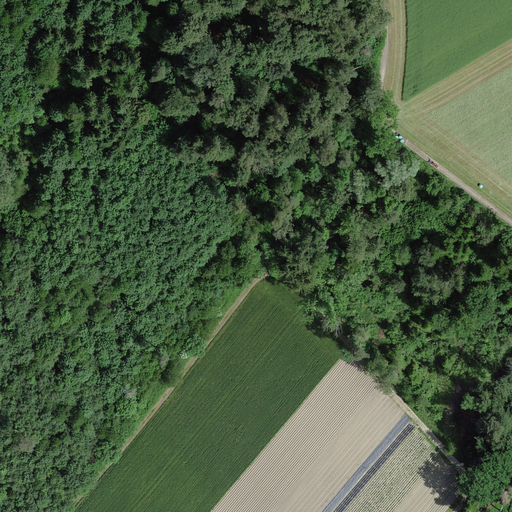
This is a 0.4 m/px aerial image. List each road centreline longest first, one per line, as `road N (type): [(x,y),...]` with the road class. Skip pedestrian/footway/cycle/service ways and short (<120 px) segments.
road 1 (track): [(455,511),(467,488),(462,467),(272,271),(259,274),(63,511)]
road 2 (track): [(146,0),(370,105),(387,64),(385,0)]
road 3 (track): [(511,226),(370,105)]
